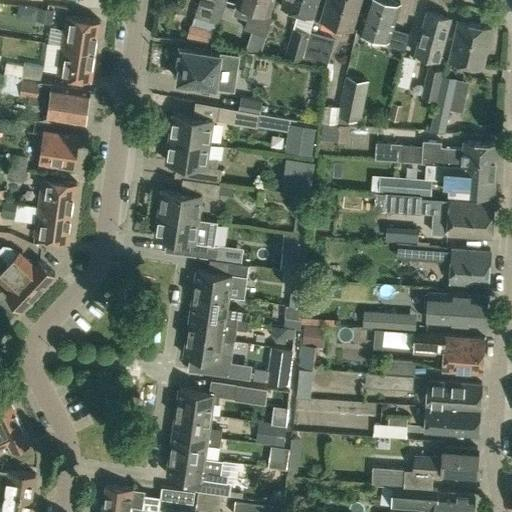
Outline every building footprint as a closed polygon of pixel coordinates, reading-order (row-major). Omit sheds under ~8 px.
[(200,0),(195,16),(218,23),(225,0),(200,0)] [(244,28),(266,35),(272,13),(268,12),(272,0),(236,0),(236,2),(251,6),(244,28)] [(312,14),(316,0),(282,0),(281,5),(312,14)] [(352,29),(360,0),(324,0),(318,18),(352,29)] [(389,38),(400,2),(394,0),(366,0),(358,28),(389,38)] [(438,57),(450,14),(425,8),(414,51),(438,57)] [(67,14),(62,44),(96,49),(101,19),(67,14)] [(482,67),(492,26),(459,19),(449,59),(482,67)] [(295,27),(287,54),(303,58),(310,32),(295,27)] [(310,32),(303,58),(328,65),(335,38),(310,31),(310,32)] [(92,78),(96,49),(62,44),(58,73),(92,78)] [(231,70),(233,57),(221,55),(221,52),(183,47),(182,50),(178,49),(177,60),(180,61),(178,79),(201,83),(200,88),(211,89),(212,85),(216,85),(219,68),(231,70)] [(397,82),(409,85),(416,56),(404,53),(397,82)] [(440,67),(427,64),(421,93),(433,96),(440,67)] [(19,95),(30,97),(29,102),(37,103),(37,102),(50,104),(48,116),(86,122),(91,88),(53,83),(53,81),(22,77),(0,73),(0,91),(19,94),(19,95)] [(430,129),(444,130),(449,108),(456,76),(442,73),(430,129)] [(345,75),(337,115),(361,120),(369,79),(345,75)] [(260,97),(240,94),(238,106),(258,109),(260,97)] [(217,120),(258,127),(260,113),(220,105),(217,120)] [(170,133),(170,137),(210,143),(213,119),(173,113),(172,123),(170,125),(169,131),(170,133)] [(0,116),(0,130),(21,133),(23,120),(0,116)] [(342,120),(342,136),(358,137),(358,121),(342,120)] [(75,168),(80,135),(44,130),(40,163),(75,168)] [(197,165),(195,179),(220,183),(222,169),(217,168),(218,158),(208,157),(210,143),(170,137),(169,142),(167,143),(166,148),(168,151),(166,161),(197,165)] [(423,161),(431,162),(497,167),(498,141),(464,139),(464,147),(442,145),(443,140),(424,139),(423,161)] [(403,142),(377,141),(376,159),(403,159),(403,142)] [(15,153),(13,166),(26,168),(28,155),(15,153)] [(495,192),(497,167),(431,162),(430,176),(446,177),(445,187),(461,188),(461,190),(495,192)] [(26,168),(13,166),(11,178),(24,180),(26,168)] [(379,191),(431,194),(432,179),(380,175),(379,191)] [(43,177),(39,206),(73,211),(77,181),(43,177)] [(218,197),(220,183),(195,179),(193,193),(162,188),(160,199),(159,200),(158,207),(159,209),(158,212),(198,218),(202,195),(218,197)] [(388,209),(422,211),(423,197),(423,195),(390,192),(388,209)] [(300,195),(287,206),(296,217),(294,232),(307,233),(311,207),(309,206),(300,195)] [(492,235),(495,201),(449,198),(447,232),(492,235)] [(69,240),(73,211),(39,206),(35,235),(69,240)] [(219,245),(195,241),(198,218),(158,212),(158,217),(156,218),(155,225),(156,227),(155,236),(186,240),(184,254),(216,259),(219,245)] [(413,239),(442,237),(441,224),(413,226),(413,239)] [(291,236),(286,266),(302,269),(307,239),(291,236)] [(397,257),(409,258),(451,260),(449,280),(489,283),(491,249),(398,243),(397,257)] [(9,262),(38,290),(54,273),(41,259),(35,265),(20,251),(9,262)] [(197,268),(193,290),(228,295),(251,299),(256,265),(211,258),(211,262),(202,261),(201,269),(197,268)] [(38,290),(9,262),(0,271),(0,276),(12,288),(6,295),(20,309),(38,290)] [(289,281),(305,283),(306,271),(290,270),(289,281)] [(487,323),(489,292),(430,288),(429,290),(427,290),(426,293),(425,301),(427,304),(429,304),(428,319),(487,323)] [(226,307),(228,295),(193,290),(190,311),(241,319),(242,309),(226,307)] [(286,304),(285,316),(301,318),(302,306),(286,304)] [(372,327),(416,330),(417,314),(394,313),(394,310),(373,309),(372,327)] [(190,311),(187,333),(234,340),(236,328),(247,329),(248,320),(241,319),(190,311)] [(310,321),(302,367),(319,370),(328,324),(310,321)] [(295,328),(287,327),(286,336),(294,337),(295,328)] [(433,333),(416,332),(415,346),(432,347),(433,333)] [(483,371),(486,335),(445,332),(443,368),(483,371)] [(232,352),(234,340),(187,333),(184,355),(223,360),(221,372),(247,376),(249,364),(231,361),(232,352)] [(387,358),(386,373),(414,375),(415,360),(387,358)] [(276,369),(274,380),(285,381),(287,370),(276,369)] [(367,372),(366,386),(413,389),(414,375),(386,373),(367,372)] [(428,378),(426,404),(481,407),(482,381),(428,378)] [(265,403),(267,387),(236,382),(233,398),(265,403)] [(179,386),(176,408),(211,413),(213,402),(218,403),(220,393),(214,392),(214,391),(179,386)] [(0,427),(19,418),(8,396),(0,400),(0,427)] [(372,401),(372,417),(384,417),(384,401),(372,401)] [(479,432),(481,407),(426,404),(424,429),(479,432)] [(209,426),(211,413),(176,408),(173,430),(221,436),(222,428),(209,426)] [(13,449),(30,440),(19,418),(0,427),(0,445),(9,441),(13,449)] [(374,435),(407,437),(408,425),(375,422),(374,435)] [(173,430),(170,451),(205,456),(206,443),(219,445),(221,436),(173,430)] [(433,486),(434,471),(476,474),(478,445),(442,443),(441,455),(414,453),(413,469),(404,468),(404,467),(373,465),(372,483),(393,484),(433,486)] [(222,458),(205,456),(170,451),(166,473),(201,478),(201,477),(205,478),(203,491),(230,494),(231,481),(227,481),(228,473),(220,472),(222,458)] [(0,490),(33,495),(36,473),(9,469),(9,470),(0,468),(0,490)] [(143,493),(144,489),(133,487),(133,486),(105,482),(102,506),(141,511),(147,511),(156,511),(159,495),(143,493)] [(473,511),(475,491),(437,489),(438,486),(433,486),(393,484),(392,504),(422,506),(422,504),(435,504),(434,511),(473,511)] [(30,511),(33,495),(0,490),(0,511),(30,511)] [(286,511),(288,506),(236,499),(234,511),(286,511)]
